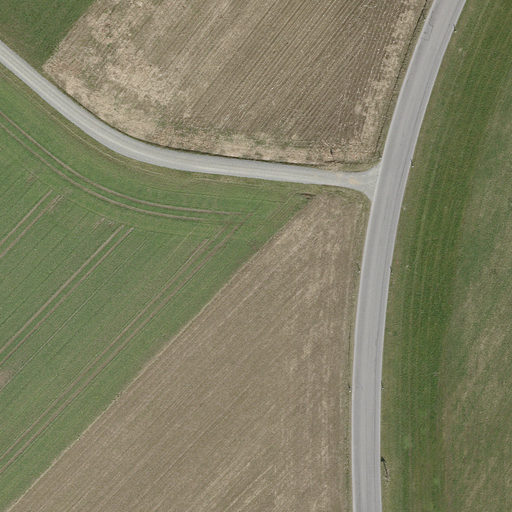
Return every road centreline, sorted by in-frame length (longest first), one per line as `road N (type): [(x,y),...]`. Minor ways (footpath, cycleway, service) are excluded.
road 1 (tertiary): [(448,0),(408,110),(377,250),(364,407),(368,511)]
road 2 (track): [(390,185),(183,168),(128,151),(0,54)]
